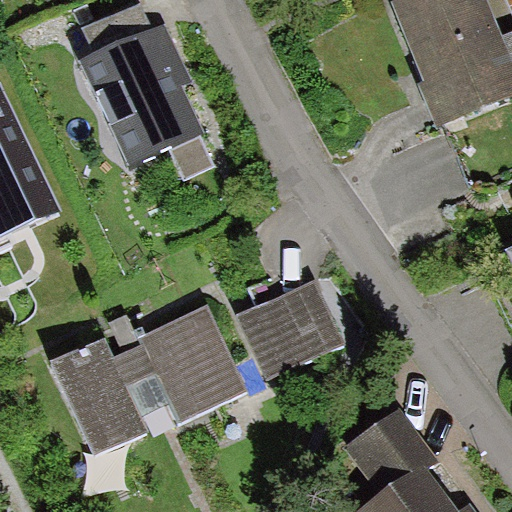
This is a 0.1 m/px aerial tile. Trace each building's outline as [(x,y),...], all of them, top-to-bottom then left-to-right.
[(487,0),(415,0),(394,9),(425,88),(419,90),(435,131),(511,100),(511,33),(502,38),(487,0)] [(141,5),(80,33),(95,65),(81,71),(129,175),(174,154),(185,177),(210,165),(200,142),(214,135),(165,28),(154,33),(141,5)] [(0,93),(0,244),(58,217),(0,93)] [(316,289),(237,323),(264,387),(343,354),(316,289)] [(184,430),(251,397),(207,309),(143,340),(146,347),(116,361),(107,342),(52,370),(95,462),(149,435),(141,420),(172,405),(184,430)] [(439,463),(402,411),(346,451),(385,505),(375,511),(457,511),(428,471),(439,463)]
